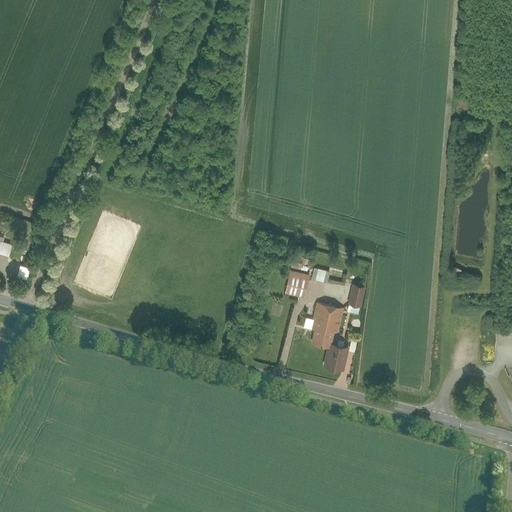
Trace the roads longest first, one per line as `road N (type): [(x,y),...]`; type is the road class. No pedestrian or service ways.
road 1 (tertiary): [(0,300),(434,420)]
road 2 (track): [(153,0),(0,372)]
road 3 (residential): [(434,420),(452,379),(470,370),(494,382),(511,421)]
